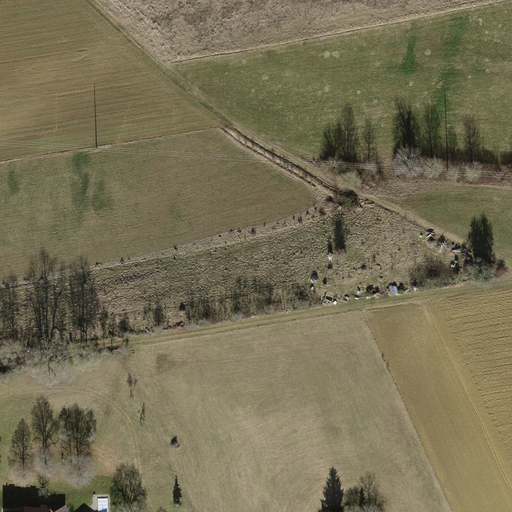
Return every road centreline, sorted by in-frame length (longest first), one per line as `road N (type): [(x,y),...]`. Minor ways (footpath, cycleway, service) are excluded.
road 1 (track): [(511,285),(0,367)]
road 2 (track): [(97,0),(175,78),(330,187),(511,265)]
